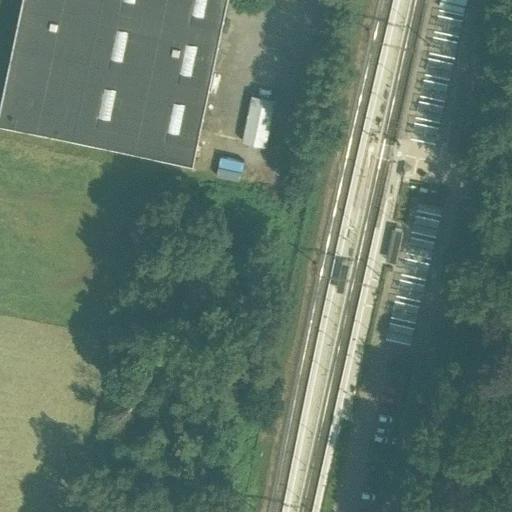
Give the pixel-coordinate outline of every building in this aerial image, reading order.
[(23,0),(0,111),(0,119),(195,161),(228,0),(23,0)] [(459,0),(458,2),(474,8),(477,0),(459,0)] [(236,30),(266,34),(268,23),(238,19),(236,30)] [(447,64),(443,75),(466,82),(469,72),(447,64)] [(461,124),(462,91),(453,90),(454,82),(439,81),(438,123),(461,124)] [(432,156),(455,158),(457,132),(434,130),(432,156)] [(435,225),(430,239),(444,244),(449,229),(435,225)] [(443,259),(445,249),(427,245),(425,255),(443,259)] [(416,286),(414,297),(432,301),(434,289),(416,286)] [(412,307),(409,318),(431,323),(434,313),(412,307)] [(422,341),(425,332),(407,326),(404,335),(422,341)]
